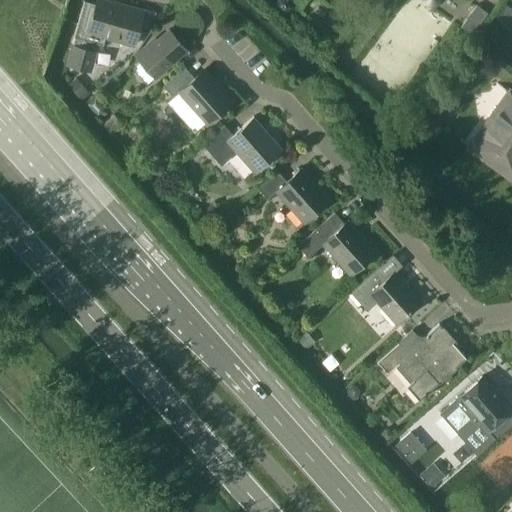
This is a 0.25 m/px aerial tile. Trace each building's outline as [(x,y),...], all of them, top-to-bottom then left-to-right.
[(133,45),(138,28),(142,12),(100,0),(95,0),(95,4),(83,0),(73,37),(74,37),(66,64),(83,69),(89,50),(83,48),(85,41),(102,45),(104,37),(133,45)] [(420,0),(420,1),(421,2),(421,3),(422,4),(422,5),(423,5),(423,6),(424,6),(424,7),(425,7),(426,7),(426,8),(427,8),(428,8),(429,8),(430,8),(431,8),(432,8),(433,8),(434,7),(435,7),(436,6),(437,5),(438,4),(438,3),(439,3),(439,2),(439,1),(439,0),(420,0)] [(511,9),(501,2),(493,14),(504,22),(511,10),(511,9)] [(469,37),(484,15),(473,7),(458,28),(469,37)] [(154,77),(185,49),(168,30),(136,57),(154,77)] [(230,101),(202,70),(193,78),(183,66),(162,86),(172,97),(178,92),(206,123),(230,101)] [(511,178),(511,94),(508,92),(469,147),(511,178)] [(93,99),(86,106),(97,119),(102,114),(102,109),(93,99)] [(114,125),(118,117),(107,112),(103,120),(114,125)] [(280,151),(251,118),(232,135),(223,125),(202,144),(221,165),(236,151),(255,173),(280,151)] [(151,168),(150,171),(152,175),(158,177),(162,175),(163,171),(161,168),(154,166),(151,168)] [(328,200),(300,169),(286,181),(276,170),(257,187),(267,199),(275,191),(303,222),(328,200)] [(374,253),(346,221),(343,223),(333,212),(296,245),(307,257),(322,244),(350,274),(374,253)] [(419,302),(392,273),(385,278),(376,268),(349,292),(366,311),(377,301),(396,323),(419,302)] [(455,368),(465,358),(453,344),(455,342),(438,323),(426,334),(426,337),(420,342),(410,330),(375,361),(386,374),(397,364),(412,380),(405,386),(418,400),(446,376),(444,374),(453,366),(455,368)] [(306,334),(297,341),(304,349),(313,342),(306,334)] [(511,423),(511,416),(508,412),(511,407),(502,396),(500,397),(481,376),(457,397),(459,399),(456,402),(454,400),(439,413),(475,454),(511,423)] [(347,388),(346,394),(349,398),(353,399),(356,396),(357,390),(355,386),(351,385),(347,388)] [(409,432),(394,445),(409,463),(424,449),(409,432)]
